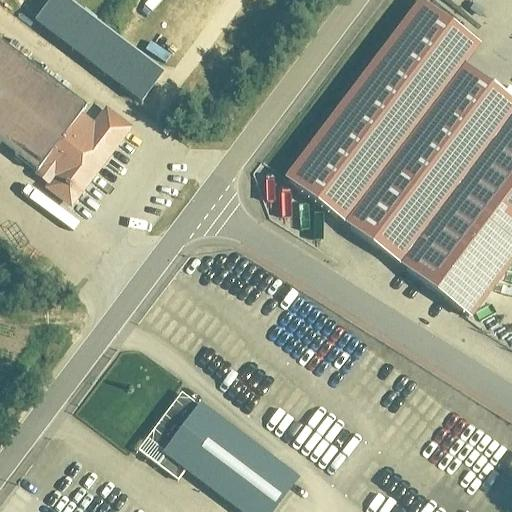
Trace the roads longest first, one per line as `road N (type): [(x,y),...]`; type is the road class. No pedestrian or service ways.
road 1 (unclassified): [(204,201),(511,395)]
road 2 (tertiary): [(0,472),(204,201)]
road 3 (tertiary): [(204,201),(357,0)]
